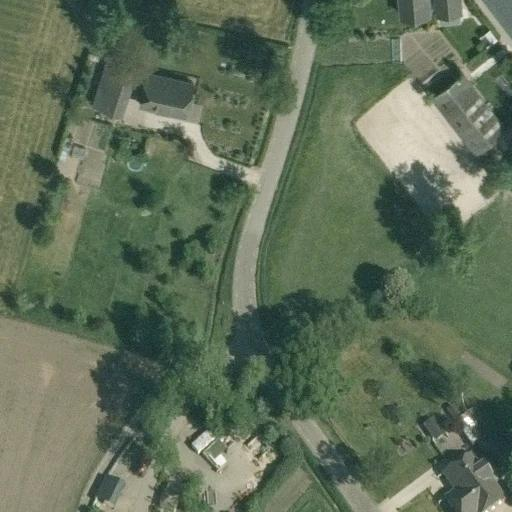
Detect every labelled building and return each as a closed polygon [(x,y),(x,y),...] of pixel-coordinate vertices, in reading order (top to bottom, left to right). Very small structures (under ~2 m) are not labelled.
[(458,11),(457,0),(399,0),(400,16),(426,14),(426,12),(436,11),(436,13),(439,13),(444,19),(455,18),(458,11)] [(511,0),(482,0),(511,39),(511,0)] [(152,38),(168,42),(172,26),(157,22),(152,38)] [(106,59),(92,105),(120,114),(135,68),(106,59)] [(465,70),(431,97),(475,153),(509,127),(465,70)] [(146,72),(139,104),(185,114),(192,82),(146,72)] [(277,338),(262,343),(270,364),(284,359),(277,338)] [(442,476),(454,494),(466,485),(471,493),(478,488),(476,484),(488,477),(495,472),(496,471),(502,479),(510,474),(511,472),(511,456),(511,455),(495,432),(494,433),(477,409),(470,414),(464,419),(455,406),(448,410),(457,423),(456,424),(474,449),(479,445),(486,455),(488,454),(492,460),(488,463),(481,468),(478,470),(469,457),(442,476)] [(436,445),(447,436),(435,419),(424,428),(436,445)] [(279,438),(267,444),(275,459),(287,454),(279,438)] [(466,485),(454,494),(444,500),(452,511),(489,511),(505,501),(488,477),(476,484),(478,488),(471,493),(466,485)] [(163,511),(170,511),(175,496),(157,491),(152,509),(163,511)] [(117,511),(136,511),(137,509),(120,503),(117,511)]
